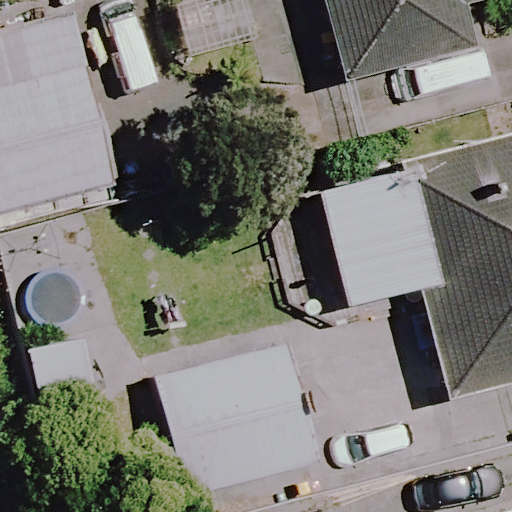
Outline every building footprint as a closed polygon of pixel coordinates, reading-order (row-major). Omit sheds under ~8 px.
[(312,0),(336,90),(347,87),(470,57),(458,12),(505,0),(312,0)] [(0,218),(106,190),(64,18),(0,34),(0,218)] [(508,392),(511,390),(511,137),(392,168),(395,181),(310,200),(338,316),(412,299),(439,410),(508,392)] [(76,347),(20,359),(37,430),(90,417),(76,347)] [(282,350),(147,383),(178,504),(312,471),(282,350)]
